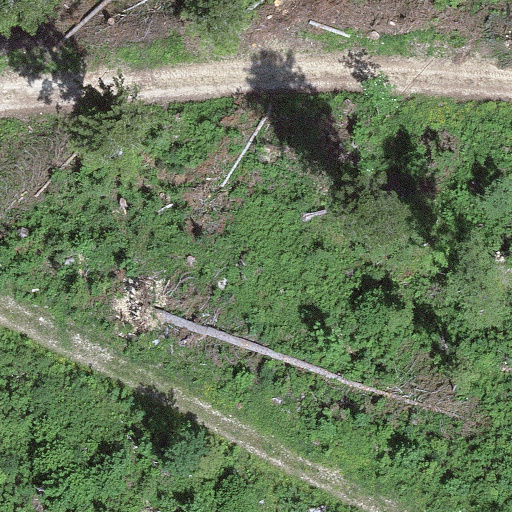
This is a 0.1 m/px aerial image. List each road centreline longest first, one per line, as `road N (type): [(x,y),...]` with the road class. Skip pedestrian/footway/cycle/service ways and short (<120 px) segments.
road 1 (track): [(511,80),(409,72),(0,84)]
road 2 (track): [(0,300),(195,395),(406,511)]
